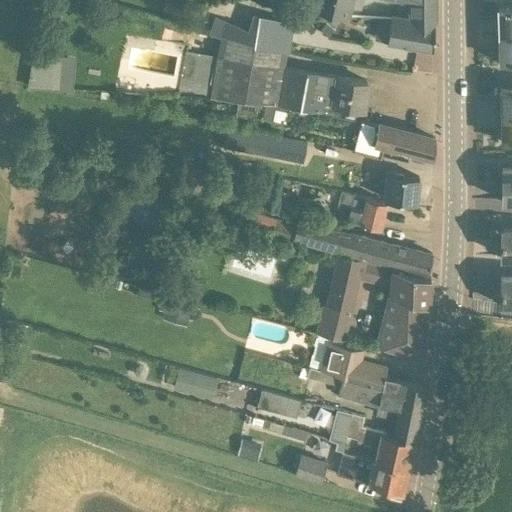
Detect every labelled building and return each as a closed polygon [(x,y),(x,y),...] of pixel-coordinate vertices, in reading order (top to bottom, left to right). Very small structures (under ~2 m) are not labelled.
[(44,0),(42,13),(49,15),(55,16),(58,0),(44,0)] [(315,0),(314,7),(350,16),(353,0),(398,0),(406,2),(409,6),(409,17),(391,15),(391,17),(391,19),(387,40),(387,42),(433,50),(435,19),(434,0),(315,0)] [(511,7),(497,7),(498,21),(498,36),(511,35),(511,7)] [(375,39),(386,39),(388,16),(377,15),(375,39)] [(220,33),(287,51),(291,24),(252,16),(248,29),(214,18),(211,31),(220,33)] [(326,25),(320,32),(330,40),(336,33),(326,25)] [(287,51),(220,33),(216,57),(214,71),(184,65),(179,96),(250,103),(263,104),(264,104),(278,106),(284,68),(287,51)] [(511,35),(498,36),(498,49),(499,63),(511,63),(511,35)] [(34,57),(28,86),(57,88),(57,59),(34,57)] [(367,81),(284,68),(278,106),(286,107),(321,112),(341,117),(342,106),(362,109),(367,81)] [(511,86),(499,86),(500,114),(511,114),(511,86)] [(245,117),(254,119),(256,105),(242,103),(241,111),(245,117)] [(284,124),(286,107),(278,106),(264,104),(262,121),(284,124)] [(501,142),(511,142),(511,114),(500,114),(501,142)] [(433,157),(435,139),(407,132),(360,120),(352,149),(380,156),(383,145),(410,152),(433,157)] [(227,127),(224,147),(250,151),(253,132),(227,127)] [(280,137),(276,157),(302,161),(306,142),(280,137)] [(511,168),(501,168),(501,184),(501,202),(511,201),(511,168)] [(401,172),(386,170),(383,199),(416,202),(418,177),(401,176),(401,172)] [(350,194),(345,218),(378,228),(385,202),(353,194),(350,194)] [(298,224),(275,218),(252,212),(248,225),(271,231),(270,235),(293,241),(293,240),(427,274),(432,254),(298,221),(298,224)] [(511,229),(501,229),(501,243),(500,257),(511,257),(511,229)] [(339,254),(329,293),(352,298),(357,276),(392,285),(376,348),(377,348),(377,346),(424,358),(423,359),(424,359),(425,359),(430,278),(339,254)] [(511,277),(500,277),(500,305),(511,304),(511,277)] [(193,281),(188,298),(200,302),(205,285),(193,281)] [(163,294),(158,310),(164,312),(188,319),(193,303),(163,294)] [(316,333),(317,334),(342,340),(346,325),(319,318),(316,333)] [(6,322),(4,335),(17,336),(18,323),(6,322)] [(326,342),(320,370),(341,376),(381,387),(381,390),(421,398),(424,385),(384,377),(386,368),(360,361),(363,351),(326,342)] [(14,350),(0,349),(0,381),(11,382),(14,350)] [(211,399),(216,378),(177,367),(172,389),(211,399)] [(376,414),(389,416),(386,433),(412,440),(421,398),(381,390),(381,387),(341,376),(320,370),(309,368),(307,377),(339,385),(337,394),(378,405),(376,414)] [(261,389),(257,406),(296,417),(301,400),(261,389)] [(337,410),(329,439),(338,442),(336,449),(335,449),(342,451),(343,452),(346,436),(362,441),(362,444),(376,446),(373,460),(407,469),(412,440),(386,433),(362,427),(363,417),(351,413),(337,410)] [(402,492),(407,469),(373,460),(356,455),(342,451),(335,474),(402,492)] [(299,457),(294,473),(320,481),(325,465),(299,457)]
